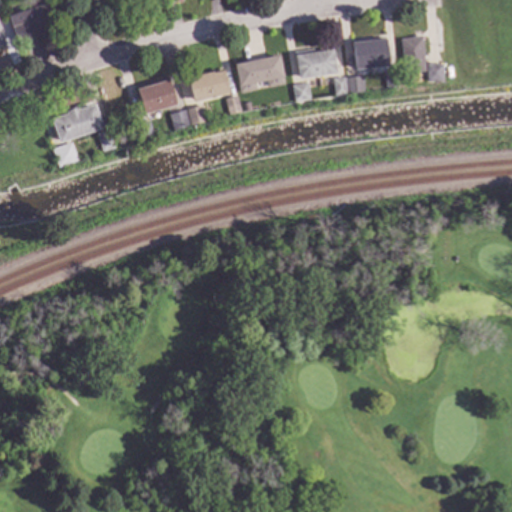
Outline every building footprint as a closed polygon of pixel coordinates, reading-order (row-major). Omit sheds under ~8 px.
[(54,30),(15,43),(6,16),(45,3),(54,30)] [(424,71),(402,73),(399,37),(421,35),(424,71)] [(387,66),(353,70),(349,41),(384,37),(387,66)] [(335,74),(297,79),(294,55),(332,50),(335,74)] [(283,84),(267,87),(266,81),(254,83),(256,90),(238,94),(233,64),(278,55),(283,84)] [(442,82),(426,81),(426,64),(442,64),(442,82)] [(228,93),(192,101),(187,79),(222,70),(228,93)] [(397,86),(383,87),(382,71),(396,70),(397,86)] [(363,92),(346,94),(345,78),(361,76),(363,92)] [(345,94),(334,95),(332,79),(343,78),(345,94)] [(175,105),(143,114),(136,89),(168,80),(175,105)] [(308,100),(294,102),(291,84),(306,82),(308,100)] [(240,112),(227,115),(223,100),(236,96),(240,112)] [(101,128),(57,142),(49,118),(93,104),(101,128)] [(205,121),(190,126),(185,109),(201,104),(205,121)] [(188,126),(172,130),(168,114),(184,110),(188,126)] [(151,131),(156,129),(158,135),(141,139),(137,122),(148,119),(151,131)] [(114,148),(100,152),(95,132),(109,129),(114,148)] [(77,161),(57,167),(51,149),(70,143),(77,161)]
